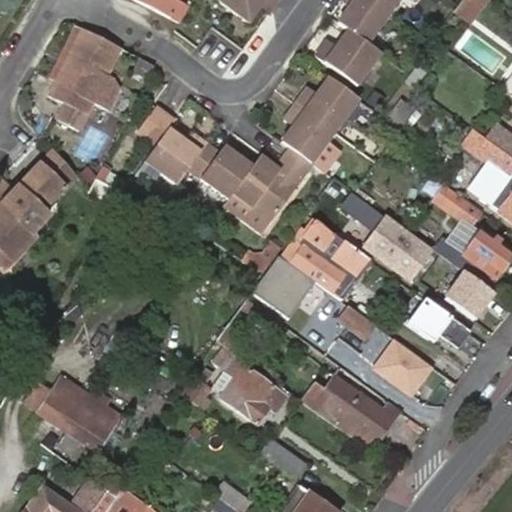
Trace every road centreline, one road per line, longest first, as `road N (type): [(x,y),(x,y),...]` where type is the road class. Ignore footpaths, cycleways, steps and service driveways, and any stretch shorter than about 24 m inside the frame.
road 1 (residential): [(315,0),(255,81),(236,92),(220,90),(84,0)]
road 2 (tertiary): [(425,511),(511,405)]
